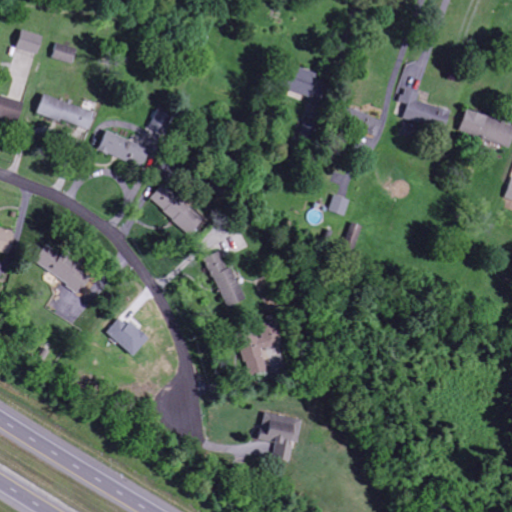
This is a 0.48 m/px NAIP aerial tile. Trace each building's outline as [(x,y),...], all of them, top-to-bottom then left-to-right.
[(32,57),(40,40),(18,30),(10,47),(32,57)] [(70,66),(75,50),(52,44),(48,59),(70,66)] [(275,88),(309,99),(316,75),(282,65),(275,88)] [(445,111),(413,103),(415,95),(398,91),(391,120),(440,132),(445,111)] [(85,131),(90,113),(36,97),(31,115),(85,131)] [(0,98),(0,121),(13,125),(18,104),(0,98)] [(377,122),(338,107),(331,124),(370,139),(377,122)] [(503,150),(511,129),(460,110),(453,131),(503,150)] [(92,153),(138,168),(145,148),(99,133),(92,153)] [(511,202),(511,180),(506,178),(499,198),(511,202)] [(324,212),(340,217),(345,202),(329,197),(324,212)] [(348,256),(357,227),(345,223),(336,252),(348,256)] [(28,263),(73,295),(87,275),(41,243),(28,263)] [(199,260),(221,308),(240,300),(217,251),(199,260)] [(232,332),(240,377),(262,373),(257,350),(278,346),(274,324),(232,332)] [(274,446),(271,461),(287,464),(294,421),(256,414),(251,442),(274,446)]
